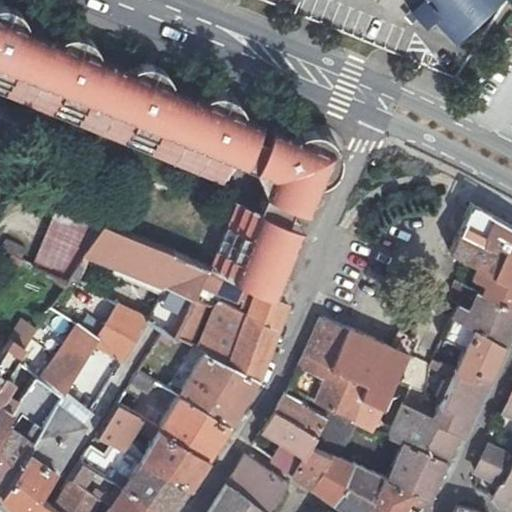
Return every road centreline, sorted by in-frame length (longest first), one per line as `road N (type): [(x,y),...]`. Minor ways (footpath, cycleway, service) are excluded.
road 1 (residential): [(184,511),(255,405),(372,117)]
road 2 (primary): [(85,0),(372,117)]
road 3 (primary): [(384,89),(176,0)]
road 4 (residential): [(437,511),(511,351)]
road 5 (primary): [(372,117),(511,181)]
road 6 (primary): [(511,151),(384,89)]
